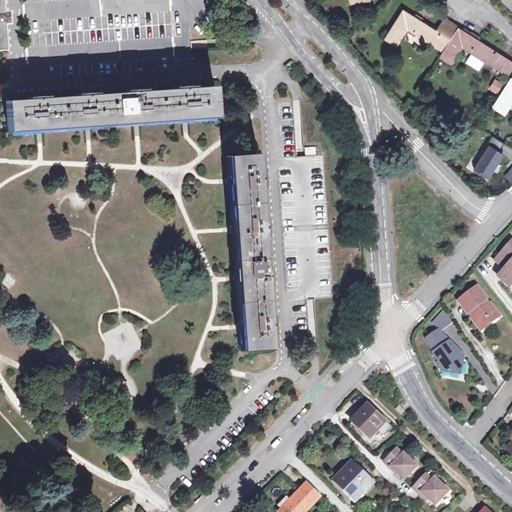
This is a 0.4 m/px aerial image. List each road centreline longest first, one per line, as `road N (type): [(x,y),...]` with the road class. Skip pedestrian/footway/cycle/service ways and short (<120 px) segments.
road 1 (unclassified): [(387,338),(373,155)]
road 2 (residential): [(495,220),(369,101)]
road 3 (tertiary): [(387,338),(495,220)]
road 4 (tertiary): [(285,451),(387,338)]
road 5 (residential): [(461,448),(434,419),(387,338)]
road 6 (unclassified): [(369,101),(283,0)]
